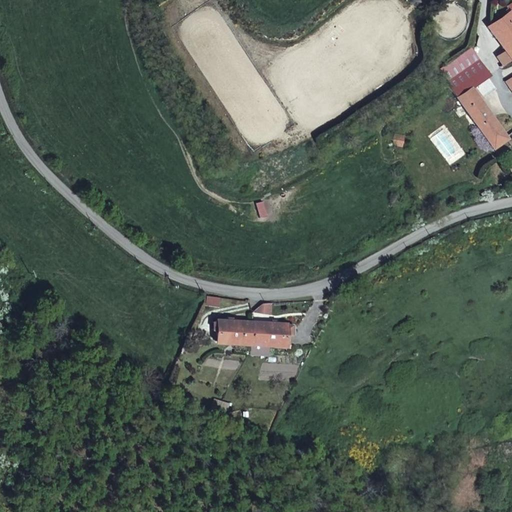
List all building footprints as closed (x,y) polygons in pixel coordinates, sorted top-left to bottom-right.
[(511,17),(507,10),(486,25),(511,63),(511,75),(504,80),(509,87),(511,85),(511,17)] [(484,76),(468,87),(478,102),(494,92),(484,76)] [(468,87),(455,95),(490,148),(503,139),(478,102),(468,87)] [(245,321),(215,318),(214,341),(278,345),(279,323),(245,321)] [(315,334),(312,341),(320,345),(323,338),(315,334)]
